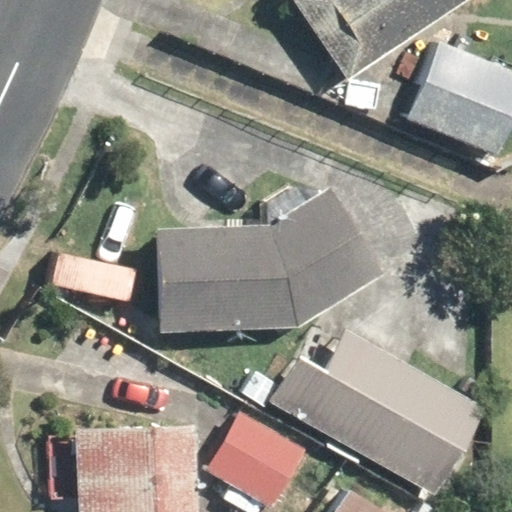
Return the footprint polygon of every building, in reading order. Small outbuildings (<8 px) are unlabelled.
[(451,0),(274,0),(330,82),(451,0)] [(511,84),(511,71),(425,38),(394,118),(485,153),(511,84)] [(309,190),(255,222),(129,228),(134,332),(278,328),(361,277),(309,190)] [(420,491),(446,445),(468,404),(327,327),(303,372),(275,357),(252,400),(420,491)] [(260,510),(291,448),(221,413),(190,475),(260,510)] [(177,511),(175,427),(54,431),(56,511),(177,511)] [(374,511),(337,488),(321,511),(374,511)]
